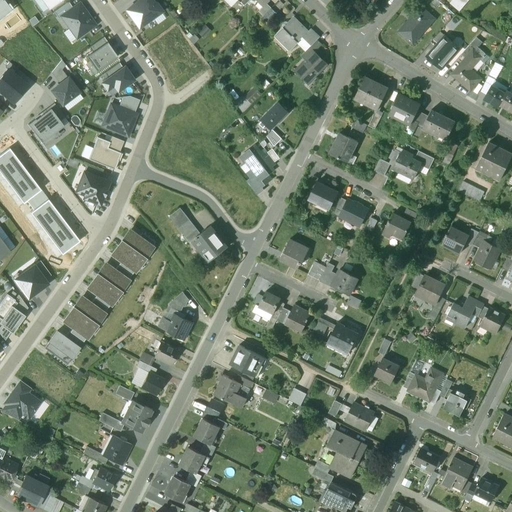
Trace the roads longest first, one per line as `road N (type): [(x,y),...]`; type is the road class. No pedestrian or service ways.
road 1 (residential): [(124,511),(257,248)]
road 2 (residential): [(257,248),(359,44)]
road 3 (unclassified): [(0,383),(100,235)]
road 4 (residential): [(359,44),(511,133)]
road 5 (residential): [(132,169),(202,197),(257,248)]
road 6 (residential): [(100,235),(13,125)]
road 7 (residential): [(95,0),(158,85),(157,104)]
